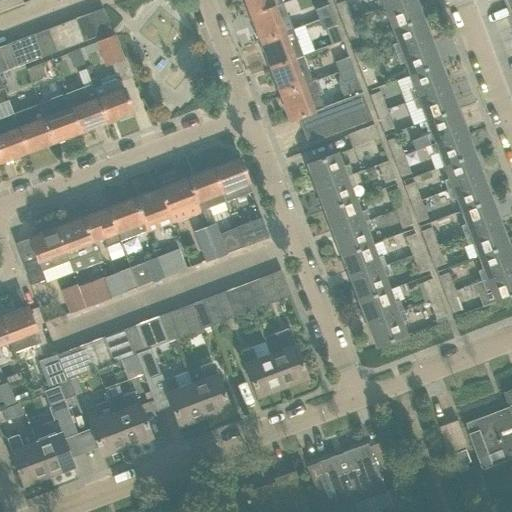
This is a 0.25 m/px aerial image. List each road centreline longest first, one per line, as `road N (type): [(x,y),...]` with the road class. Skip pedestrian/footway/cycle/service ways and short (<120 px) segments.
road 1 (residential): [(55,511),(354,397)]
road 2 (residential): [(354,397),(248,116)]
road 3 (residential): [(248,116),(0,207)]
road 4 (residential): [(354,397),(511,339)]
road 5 (residential): [(511,132),(460,0)]
road 6 (residential): [(248,116),(204,0)]
